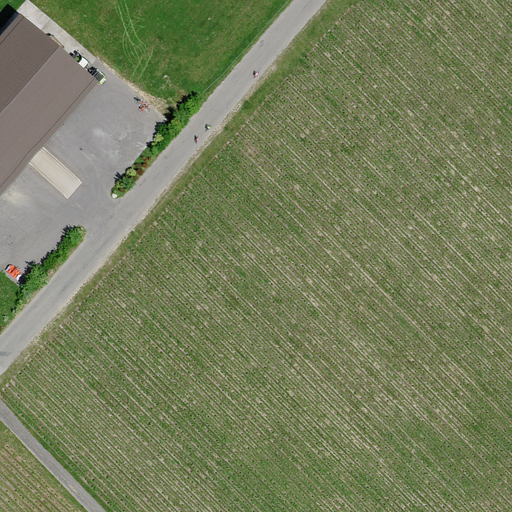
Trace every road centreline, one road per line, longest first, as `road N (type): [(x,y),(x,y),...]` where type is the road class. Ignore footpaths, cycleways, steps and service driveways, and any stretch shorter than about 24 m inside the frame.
road 1 (unclassified): [(315,0),(0,358)]
road 2 (track): [(101,511),(0,406)]
